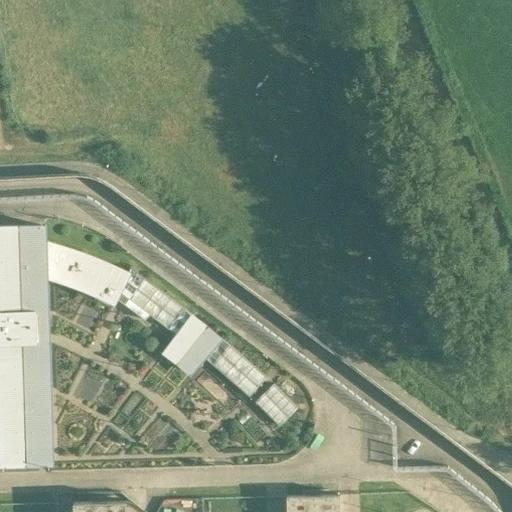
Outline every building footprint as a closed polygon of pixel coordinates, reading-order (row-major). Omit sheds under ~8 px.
[(55,233),(0,234),(0,449),(1,480),(62,478),(57,291),(55,250),(55,233)] [(90,262),(55,250),(57,291),(67,294),(93,303),(122,318),(137,284),(119,274),(90,262)] [(190,314),(152,286),(137,306),(175,335),(190,314)] [(230,346),(200,323),(169,361),(200,385),(230,346)] [(274,384),(240,354),(223,373),(258,402),(274,384)] [(303,414),(283,394),(265,411),(286,431),(303,414)] [(346,511),(346,500),(290,501),(290,511),(133,511),(133,508),(75,509),(75,511),(346,511)]
